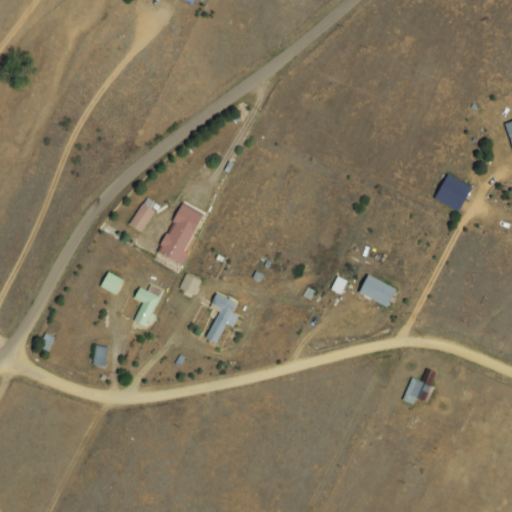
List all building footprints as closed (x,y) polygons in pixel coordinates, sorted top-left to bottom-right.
[(472,188),(448,175),(434,199),(458,212),(472,188)] [(129,225),(140,233),(158,206),(146,198),(129,225)] [(181,265),(205,215),(181,203),(157,253),(181,265)] [(115,296),(123,282),(109,273),(100,287),(115,296)] [(179,290),(195,296),(201,281),(185,275),(179,290)] [(359,293),(387,308),(396,291),(368,276),(359,293)] [(134,300),(141,303),(134,324),(149,329),(162,291),(149,286),(147,291),(138,288),(134,300)] [(218,345),(226,325),(229,326),(238,304),(215,294),(210,307),(219,311),(206,340),(218,345)] [(40,348),(48,352),(54,339),(46,336),(40,348)] [(93,366),(105,368),(107,348),(96,347),(93,366)] [(439,377),(428,370),(420,382),(414,378),(401,398),(412,406),(417,398),(422,401),(439,377)]
